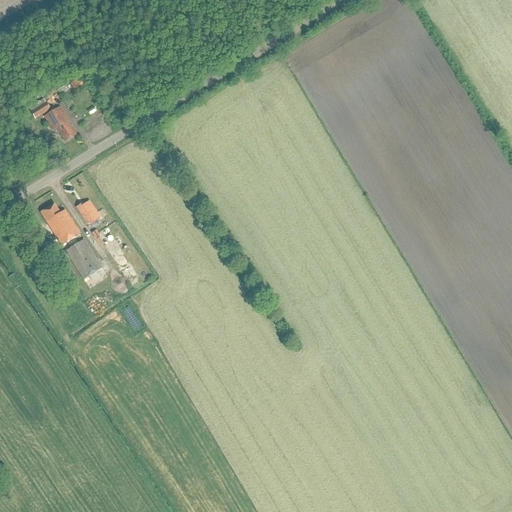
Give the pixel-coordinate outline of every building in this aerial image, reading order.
[(83,85),(79,79),(70,84),(74,90),(83,85)] [(29,109),(30,112),(35,121),(52,111),(46,103),(38,107),(36,104),(29,109)] [(60,108),(45,117),(53,131),(56,129),(64,141),(75,134),(69,124),(70,124),(60,108)] [(76,208),(88,226),(95,222),(83,203),(76,208)] [(54,204),(40,213),(62,247),(80,235),(65,211),(60,214),(54,204)] [(80,235),(62,247),(83,280),(102,269),(80,235)] [(116,244),(109,247),(117,264),(124,261),(116,244)] [(77,280),(61,255),(51,261),(67,287),(77,280)] [(43,277),(48,285),(54,280),(49,273),(43,277)]
